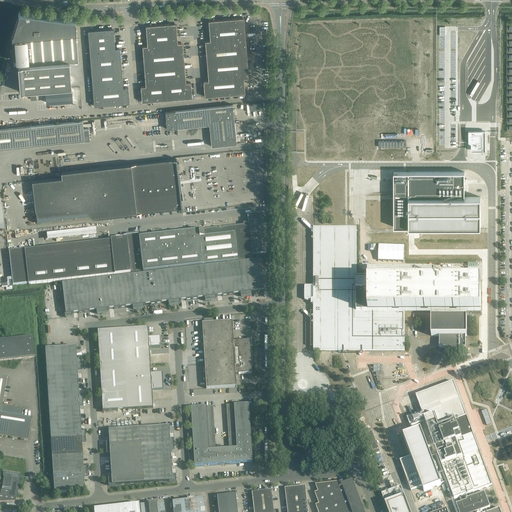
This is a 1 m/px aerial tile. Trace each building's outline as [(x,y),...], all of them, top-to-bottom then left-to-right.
[(16,23),(12,37),(13,37),(18,36),(25,36),(40,34),(76,31),(75,22),(75,20),(75,19),(25,12),(20,12),(19,11),(18,15),(16,23)] [(224,19),(208,21),(210,41),(208,41),(204,41),(204,47),(205,47),(206,60),(208,76),(207,76),(207,81),(203,81),(204,97),(230,94),(239,94),(239,95),(245,94),(243,78),(249,78),(249,72),(248,73),(246,43),(246,38),(245,38),(245,32),(244,23),(245,23),(244,18),(242,18),(224,19)] [(161,25),(146,26),(147,46),(142,46),(142,52),(143,52),(144,66),(145,81),(144,81),(145,86),(141,86),(142,102),(147,102),(147,101),(186,98),(186,99),(192,98),(191,82),(186,83),(186,78),(185,78),(183,48),(184,48),(183,43),(177,43),(176,29),(177,29),(177,23),(175,23),(161,25)] [(112,28),(88,30),(94,105),(124,103),(124,104),(129,103),(128,87),(124,88),(123,83),(120,48),(115,48),(114,34),(115,34),(114,28),(112,28)] [(26,41),(15,41),(17,62),(18,66),(20,92),(30,91),(30,99),(36,98),(36,91),(40,90),(49,90),(71,88),(69,62),(78,62),(76,32),(76,31),(40,34),(25,36),(26,41)] [(232,105),(165,112),(167,129),(209,124),(211,146),(236,144),(232,105)] [(40,125),(31,126),(33,146),(40,145),(84,140),(89,140),(88,128),(83,128),(82,120),(40,125)] [(31,126),(0,128),(0,148),(33,146),(31,126)] [(484,129),(468,129),(468,142),(471,143),(471,150),(485,150),(484,129)] [(62,177),(32,181),(37,224),(181,208),(176,159),(61,172),(62,177)] [(465,198),(465,194),(465,173),(394,173),(394,228),(411,228),(481,228),(481,198),(465,198)] [(266,213),(247,215),(248,225),(251,255),(266,254),(266,213)] [(203,230),(201,230),(205,265),(252,260),(251,255),(248,225),(203,230)] [(357,228),(314,228),(314,229),(315,230),(312,233),(315,236),(312,239),(313,241),(313,244),(314,244),(314,285),(310,285),(310,286),(305,287),(305,300),(311,300),(311,304),(314,304),(314,313),(315,314),(312,317),(315,320),(312,323),(314,325),(314,352),(362,352),(405,352),(405,312),(369,312),(369,283),(357,283),(357,228)] [(47,240),(96,236),(96,229),(47,234),(47,240)] [(198,231),(139,237),(143,272),(205,265),(201,230),(198,231)] [(138,233),(126,234),(126,238),(130,274),(143,272),(139,237),(138,233)] [(111,248),(68,253),(71,280),(130,274),(126,238),(110,240),(111,248)] [(25,250),(9,252),(13,286),(28,284),(28,285),(71,280),(68,253),(26,258),(25,250)] [(260,261),(242,263),(246,297),(250,296),(250,293),(264,291),(260,261)] [(242,263),(225,265),(228,295),(241,294),(242,297),(246,297),(242,263)] [(225,265),(206,267),(210,301),(214,300),(214,297),(228,295),(225,265)] [(206,267),(188,269),(192,300),(206,298),(206,301),(210,301),(206,267)] [(188,269),(170,271),(174,305),(178,305),(178,301),(192,300),(188,269)] [(170,271),(152,274),(156,304),(169,302),(170,306),(174,305),(170,271)] [(435,273),(369,273),(369,283),(369,312),(405,312),(481,311),(481,282),(435,283),(435,273)] [(152,274),(134,276),(138,309),(142,309),(142,306),(156,304),(152,274)] [(134,276),(113,278),(116,309),(134,307),(134,310),(138,309),(134,276)] [(113,278),(98,280),(102,314),(106,313),(106,310),(116,309),(113,278)] [(98,280),(79,282),(83,313),(97,311),(98,314),(102,314),(98,280)] [(79,282),(62,284),(66,315),(66,318),(70,318),(70,314),(83,313),(79,282)] [(467,317),(431,317),(431,329),(431,335),(431,336),(439,336),(465,336),(467,336),(467,317)] [(232,321),(202,323),(206,389),(236,387),(235,375),(233,342),(232,318),(231,318),(232,321)] [(148,328),(97,331),(101,396),(102,411),(153,408),(152,400),(152,391),(163,391),(163,387),(163,386),(162,374),(151,375),(150,368),(150,367),(149,349),(160,348),(159,338),(148,339),(148,338),(148,335),(148,328)] [(465,336),(439,336),(439,339),(439,347),(439,348),(441,348),(445,348),(445,349),(445,353),(445,354),(447,354),(459,354),(459,353),(459,350),(459,349),(459,348),(465,348),(465,336)] [(32,338),(0,340),(0,361),(22,359),(34,358),(32,338)] [(236,342),(233,342),(235,375),(238,374),(238,375),(252,374),(250,341),(236,342)] [(76,347),(45,349),(46,368),(80,365),(80,361),(77,362),(76,347)] [(80,370),(80,365),(46,368),(47,385),(78,383),(77,370),(80,370)] [(0,412),(22,416),(23,409),(3,406),(2,406),(3,398),(4,393),(7,378),(0,376),(0,412)] [(413,416),(407,418),(409,423),(411,426),(414,425),(422,422),(425,421),(427,425),(436,421),(437,425),(441,423),(441,426),(466,416),(463,407),(460,399),(454,383),(453,381),(416,395),(423,412),(418,414),(413,416)] [(78,383),(47,385),(49,403),(82,401),(82,397),(79,397),(78,383)] [(83,405),(82,401),(49,403),(50,422),(80,420),(79,406),(83,405)] [(248,404),(226,406),(227,413),(249,412),(248,404)] [(213,407),(190,408),(191,415),(213,414),(213,407)] [(486,410),(481,411),(482,413),(483,416),(484,418),(485,421),(486,424),(487,425),(492,424),(486,410)] [(0,434),(28,439),(32,418),(22,416),(0,412),(0,434)] [(227,413),(227,421),(249,419),(249,412),(227,413)] [(191,415),(191,423),(214,422),(213,414),(191,415)] [(429,431),(426,432),(428,437),(431,436),(435,448),(473,434),(466,416),(441,426),(441,423),(437,425),(436,421),(427,425),(429,431)] [(227,421),(228,429),(250,427),(249,419),(227,421)] [(358,421),(361,429),(367,426),(364,419),(358,421)] [(80,420),(50,422),(51,440),(85,438),(85,433),(81,434),(80,420)] [(191,423),(192,431),(214,429),(214,422),(191,423)] [(169,427),(140,428),(141,447),(173,445),(173,441),(170,441),(169,427)] [(228,436),(250,435),(250,427),(228,429),(228,436)] [(106,445),(106,448),(141,447),(140,428),(108,430),(109,445),(106,445)] [(192,431),(192,439),(215,437),(214,429),(192,431)] [(448,482),(441,465),(437,455),(431,457),(421,430),(403,436),(403,437),(402,437),(402,438),(404,438),(411,457),(404,460),(404,459),(401,460),(401,461),(400,461),(400,462),(400,463),(400,462),(399,462),(400,464),(401,463),(410,489),(409,489),(410,491),(411,490),(411,491),(415,490),(417,489),(419,488),(422,487),(424,492),(441,485),(441,484),(442,484),(445,483),(446,483),(447,482),(448,482)] [(372,432),(361,436),(370,458),(380,453),(372,432)] [(473,434),(435,448),(437,452),(437,455),(441,465),(479,451),(477,446),(475,439),(473,434)] [(228,436),(229,444),(251,443),(250,435),(228,436)] [(192,439),(193,446),(215,445),(215,437),(192,439)] [(85,438),(51,440),(52,458),(83,456),(82,442),(85,442),(85,438)] [(229,444),(229,449),(229,452),(241,451),(251,451),(251,443),(229,444)] [(174,449),(173,445),(141,447),(142,465),(171,463),(170,449),(174,449)] [(193,454),(206,453),(216,453),(215,449),(215,445),(193,446),(193,454)] [(142,465),(141,447),(106,448),(106,453),(110,453),(111,467),(142,465)] [(206,453),(207,465),(224,464),(223,449),(215,449),(216,453),(206,453)] [(229,449),(223,449),(224,464),(237,464),(241,463),(241,451),(229,452),(229,449)] [(251,451),(241,451),(241,463),(252,462),(251,451)] [(479,451),(441,465),(448,482),(454,499),(459,497),(473,493),(492,485),(479,451)] [(206,453),(193,454),(194,466),(207,465),(206,453)] [(83,456),(52,458),(53,476),(87,474),(87,469),(83,470),(83,456)] [(171,463),(142,465),(143,484),(175,482),(174,481),(176,481),(175,476),(172,477),(171,463)] [(142,465),(111,467),(112,480),(108,481),(108,485),(110,485),(110,486),(143,484),(142,465)] [(4,474),(1,494),(0,493),(0,501),(15,501),(15,497),(16,497),(19,476),(4,474)] [(54,494),(85,492),(84,478),(87,478),(87,474),(53,476),(54,494)] [(364,511),(353,481),(342,485),(341,482),(336,484),(335,483),(316,485),(318,492),(315,493),(319,504),(316,506),(318,511),(364,511)] [(308,511),(305,486),(285,489),(287,511),(308,511)] [(401,487),(381,494),(384,501),(388,511),(410,511),(401,488),(401,487)] [(273,511),(271,490),(251,493),(253,511),(273,511)] [(459,497),(461,503),(456,505),(458,511),(478,511),(490,508),(488,502),(488,501),(488,500),(488,499),(487,499),(484,492),(474,496),(473,493),(459,497)] [(217,497),(218,511),(237,511),(235,494),(217,497)] [(205,511),(203,498),(172,502),(173,511),(205,511)] [(140,504),(139,504),(139,511),(164,511),(164,503),(158,503),(156,504),(153,504),(148,505),(143,505),(140,506),(140,504)]
